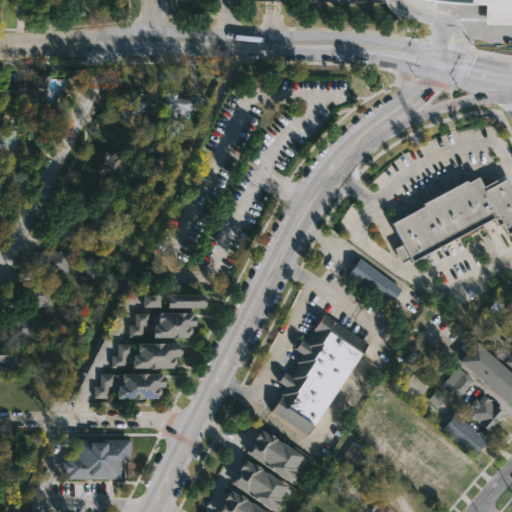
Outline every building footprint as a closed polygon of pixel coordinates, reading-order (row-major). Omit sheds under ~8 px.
[(511,0),(511,23),(485,23),(485,0),(511,0)] [(48,73),(48,94),(22,94),(22,97),(1,96),(1,81),(22,81),(22,80),(35,81),(35,73),(48,73)] [(132,92),(132,93),(152,94),(152,114),(142,114),(143,111),(124,111),(125,92),(132,92)] [(176,96),(189,98),(189,95),(203,97),(201,111),(185,109),(182,138),(166,136),(167,129),(163,129),(164,118),(167,119),(168,107),(164,106),(165,92),(177,93),(176,96)] [(12,154),(0,154),(0,128),(12,128),(12,154)] [(128,180),(128,153),(101,152),(100,179),(128,180)] [(147,176),(161,176),(160,158),(147,158),(147,176)] [(394,221),(415,259),(498,214),(508,232),(511,229),(511,191),(506,181),(490,190),(481,173),(394,221)] [(86,186),(96,187),(96,204),(75,204),(75,201),(72,201),(72,192),(74,192),(74,187),(86,186)] [(71,217),(71,218),(83,218),(83,240),(59,240),(59,234),(55,234),(55,218),(68,218),(68,217),(71,217)] [(55,249),(55,251),(67,251),(67,272),(43,272),(43,264),(39,264),(39,256),(43,256),(43,250),(55,249)] [(399,288),(391,299),(381,292),(379,295),(346,272),(357,257),(399,288)] [(85,265),(86,280),(99,280),(98,264),(85,265)] [(25,305),(23,305),(23,289),(26,289),(27,283),(51,284),(50,306),(25,305)] [(141,294),(142,307),(158,307),(158,294),(141,294)] [(202,296),(202,297),(205,297),(205,306),(203,306),(203,308),(166,308),(166,294),(202,294),(202,296)] [(80,299),(69,299),(70,312),(81,311),(80,299)] [(150,324),(150,328),(141,328),(141,335),(127,337),(127,324),(133,324),(133,312),(147,313),(147,324),(150,324)] [(193,314),(194,315),(194,325),(189,325),(191,331),(187,334),(187,338),(152,337),(153,324),(158,324),(157,312),(193,312),(193,314)] [(366,343),(306,435),(269,411),(280,394),(278,393),(283,385),(276,381),(282,371),(288,375),(296,362),(294,361),(299,353),(293,349),(299,339),(304,342),(322,313),(366,343)] [(22,315),(22,316),(35,316),(35,339),(11,338),(11,331),(7,331),(7,322),(11,322),(11,316),(20,316),(20,315),(22,315)] [(511,400),(509,404),(508,405),(457,360),(474,341),(511,374),(511,400)] [(118,368),(110,368),(110,355),(116,355),(116,343),(130,343),(130,359),(124,359),(124,366),(118,366),(118,368)] [(178,346),(180,347),(180,355),(178,354),(178,357),(172,357),(175,359),(175,363),(171,365),(171,369),(131,368),(132,355),(137,355),(136,343),(178,343),(178,346)] [(511,369),(503,361),(511,350),(511,369)] [(13,370),(0,370),(0,351),(12,351),(13,370)] [(472,380),(458,397),(449,389),(445,394),(439,389),(453,373),(448,368),(452,363),(472,380)] [(417,395),(413,400),(399,387),(411,372),(426,386),(417,395)] [(106,398),(91,398),(91,385),(97,385),(97,373),(112,373),(111,386),(106,386),(106,398)] [(161,374),(161,376),(163,376),(163,387),(157,387),(159,389),(160,392),(155,395),(155,398),(115,398),(114,374),(161,374)] [(488,400),(502,413),(487,431),(465,414),(470,408),(468,405),(474,398),(476,400),(482,394),(488,400)] [(477,449),(472,455),(441,429),(454,414),(485,440),(477,449)] [(260,430),(268,436),(269,434),(276,439),(276,440),(302,456),(287,481),(246,454),(253,443),(254,444),(255,442),(253,441),(254,439),(253,439),(258,431),(259,432),(260,430)] [(130,439),(130,461),(120,460),(120,479),(66,479),(66,473),(61,473),(61,461),(66,461),(66,457),(75,457),(75,439),(87,439),(87,442),(105,442),(105,439),(130,439)] [(454,475),(452,477),(427,454),(438,440),(465,463),(454,475)] [(365,448),(359,457),(369,465),(360,477),(337,462),(343,454),(346,457),(357,443),(365,448)] [(421,468),(423,469),(424,468),(445,484),(440,490),(442,492),(436,498),(433,496),(428,502),(395,471),(410,454),(423,466),(421,468)] [(245,461),(253,466),(254,464),(261,469),(260,470),(287,487),(279,498),(280,500),(272,511),(230,483),(237,472),(240,473),(237,469),(245,461)] [(230,491),(238,496),(239,494),(264,511),(219,511),(220,511),(218,510),(223,503),(224,504),(225,503),(222,499),(228,491),(229,492),(230,491)]
